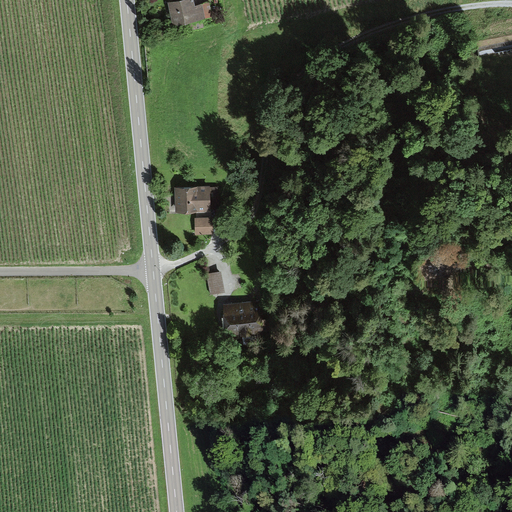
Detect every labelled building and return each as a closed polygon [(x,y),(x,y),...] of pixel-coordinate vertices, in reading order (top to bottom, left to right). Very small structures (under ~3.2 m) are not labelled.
[(212,18),(209,4),(197,7),(194,0),(193,0),(171,6),(176,27),(212,18)] [(210,211),(209,186),(175,187),(176,212),(210,211)] [(211,215),(194,215),(194,234),(212,234),(211,215)] [(222,274),(208,275),(210,295),(225,294),(222,274)] [(260,302),(225,307),(229,335),(244,333),(245,340),(255,339),(254,332),(264,331),(260,302)]
